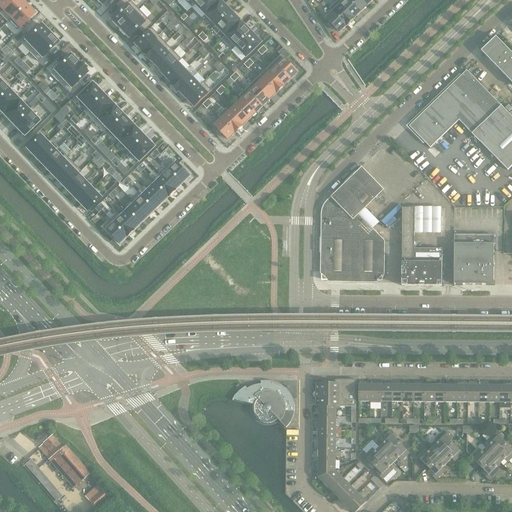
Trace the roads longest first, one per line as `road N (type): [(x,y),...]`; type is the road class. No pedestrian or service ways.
road 1 (residential): [(54,11),(213,174)]
road 2 (residential): [(224,163),(68,0)]
road 3 (residential): [(511,374),(304,372)]
road 4 (residential): [(306,299),(511,302)]
road 5 (tertiary): [(298,337),(165,342),(102,357)]
road 6 (secondary): [(90,377),(212,511)]
road 7 (residential): [(126,258),(109,258),(0,144)]
road 8 (tertiary): [(370,116),(488,1)]
road 9 (residential): [(330,511),(305,487),(302,471),(304,372)]
road 10 (residential): [(370,511),(391,491),(511,489)]
road 11 (secondary): [(102,357),(0,249)]
road 12 (secondary): [(242,511),(152,411)]
road 13 (residential): [(224,163),(321,72)]
road 14 (tertiary): [(511,347),(379,346)]
road 15 (residential): [(126,258),(213,174)]
